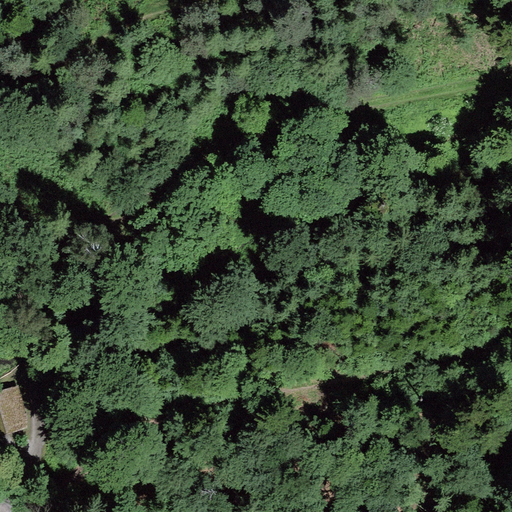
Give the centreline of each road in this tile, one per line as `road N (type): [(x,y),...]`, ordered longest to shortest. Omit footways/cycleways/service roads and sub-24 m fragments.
road 1 (track): [(50,511),(88,465),(168,417),(511,341)]
road 2 (track): [(511,81),(366,102)]
